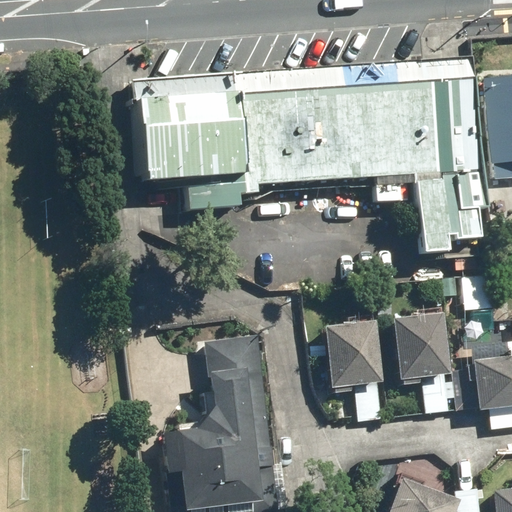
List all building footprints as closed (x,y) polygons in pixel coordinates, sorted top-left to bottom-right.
[(484,166),(511,164),(511,76),(478,78),(484,166)] [(470,80),(129,102),(136,188),(180,186),(182,212),(234,207),(232,188),(407,176),(413,254),(441,254),(440,244),(474,242),(470,211),(482,210),(470,80)] [(487,277),(459,277),(460,312),(488,311),(487,277)] [(442,375),(435,314),(384,320),(392,383),(414,380),(419,414),(441,411),(437,376),(442,375)] [(375,384),(368,322),(317,329),(325,391),(347,389),(351,422),(374,420),(370,384),(375,384)] [(248,340),(202,345),(212,432),(160,438),(169,507),(267,496),(248,340)] [(511,424),(511,355),(465,361),(471,413),(486,411),(488,427),(511,424)] [(473,511),(471,489),(449,492),(450,501),(394,479),(381,511),(447,511),(450,506),(450,511),(473,511)] [(511,511),(511,488),(483,492),(485,511),(511,511)]
